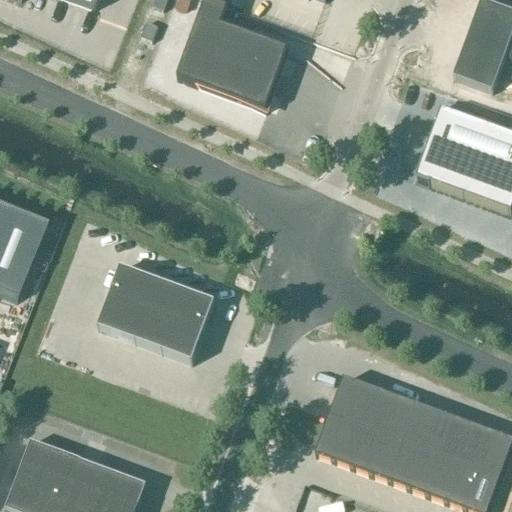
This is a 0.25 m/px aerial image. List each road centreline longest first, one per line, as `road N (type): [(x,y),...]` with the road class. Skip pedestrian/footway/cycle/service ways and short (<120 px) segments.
road 1 (unclassified): [(0,78),(266,202),(295,228),(311,258)]
road 2 (unclassified): [(311,258),(407,0)]
road 3 (unclassified): [(311,258),(217,511)]
road 4 (unclassified): [(311,258),(364,312),(511,380)]
